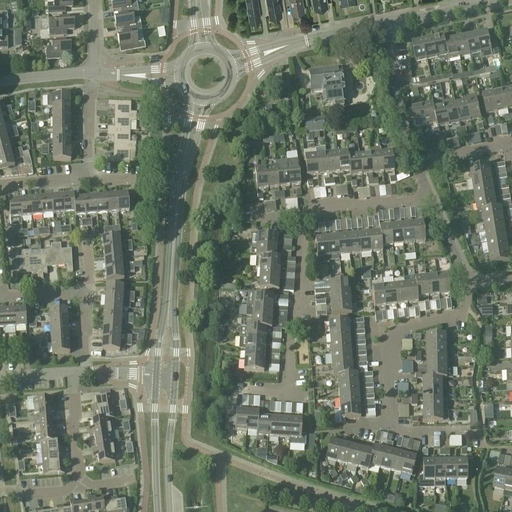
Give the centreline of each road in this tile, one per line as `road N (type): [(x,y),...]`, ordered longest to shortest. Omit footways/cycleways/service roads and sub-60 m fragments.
road 1 (tertiary): [(193,97),(173,193),(156,375)]
road 2 (tertiary): [(174,376),(181,192),(208,100)]
road 3 (residential): [(238,390),(285,393),(300,269),(294,219)]
road 4 (residential): [(390,426),(393,336),(461,317),(469,282)]
road 5 (residential): [(415,165),(390,99),(387,24)]
road 6 (residential): [(294,219),(428,195)]
road 7 (tertiary): [(156,375),(157,511)]
road 8 (tertiary): [(169,511),(174,376)]
